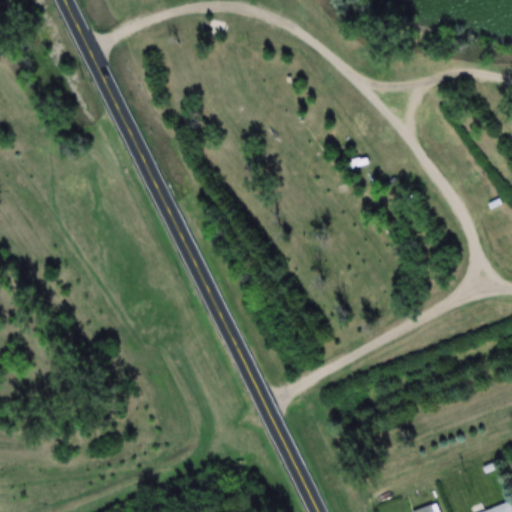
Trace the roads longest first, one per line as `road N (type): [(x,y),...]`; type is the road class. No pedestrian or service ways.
road 1 (residential): [(482,288),(467,223),(429,160),(284,16),(265,4),(216,1),(166,7),(93,38)]
road 2 (secondary): [(321,511),(93,38)]
road 3 (residential): [(271,401),(441,304),(511,285)]
road 4 (residential): [(511,78),(445,78),(386,111)]
